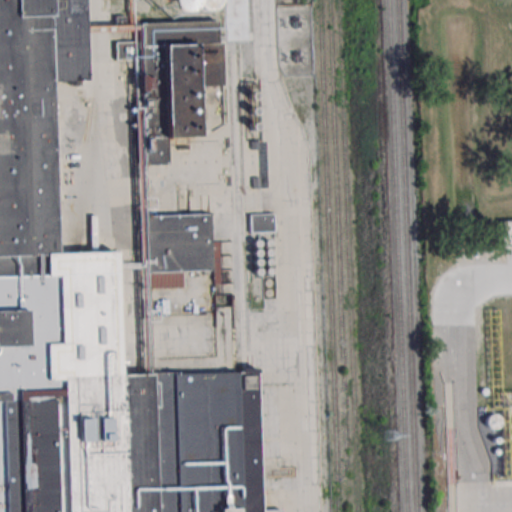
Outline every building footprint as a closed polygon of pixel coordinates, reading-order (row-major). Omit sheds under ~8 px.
[(0,511),(0,0),(81,0),(84,79),(50,80),(56,253),(114,251),(118,375),(255,372),(259,510),(279,509),(279,511),(0,511)] [(159,0),(160,11),(183,11),(182,0),(159,0)] [(194,0),(195,10),(217,10),(217,0),(194,0)] [(135,59),(138,166),(167,165),(166,138),(198,137),(196,86),(220,85),(218,21),(139,23),(140,42),(115,42),(116,60),(135,59)] [(210,213),(155,215),(154,197),(143,198),(145,272),(212,271),(210,213)] [(249,213),(249,232),(273,232),(273,213),(249,213)]
